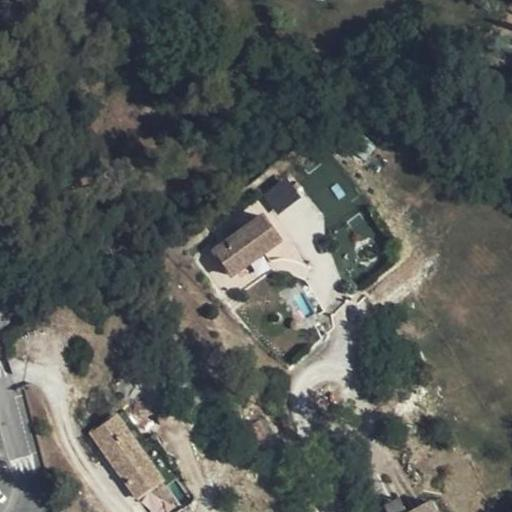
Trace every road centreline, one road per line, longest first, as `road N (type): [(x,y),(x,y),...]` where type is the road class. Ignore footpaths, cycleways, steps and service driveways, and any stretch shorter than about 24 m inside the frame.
road 1 (unknown): [(401,479),(363,389),(345,370),(323,371),(305,387),(300,420),(329,511)]
road 2 (unknown): [(129,511),(48,398),(0,349)]
